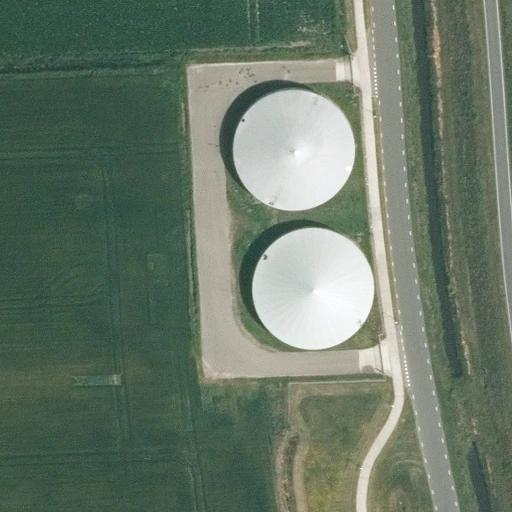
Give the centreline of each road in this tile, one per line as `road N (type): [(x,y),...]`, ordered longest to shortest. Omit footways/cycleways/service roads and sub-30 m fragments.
road 1 (unclassified): [(444,511),(414,356),(380,0)]
road 2 (trunk): [(490,0),(511,287)]
